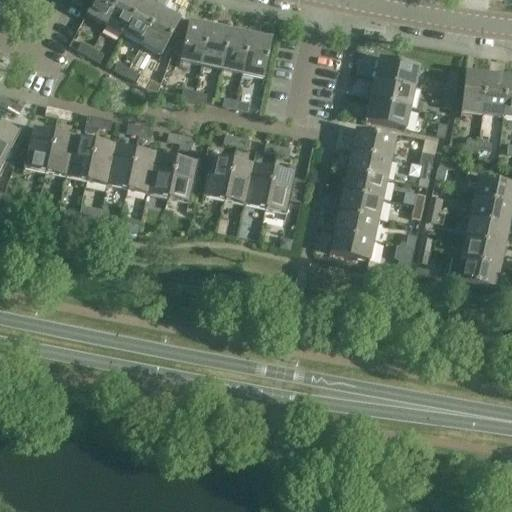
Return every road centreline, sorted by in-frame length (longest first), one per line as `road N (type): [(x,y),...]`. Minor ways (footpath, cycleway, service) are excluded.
road 1 (secondary): [(440,411),(0,319)]
road 2 (secondary): [(0,344),(276,398),(440,411)]
road 3 (tertiary): [(333,0),(511,30)]
road 4 (residential): [(322,0),(296,126)]
